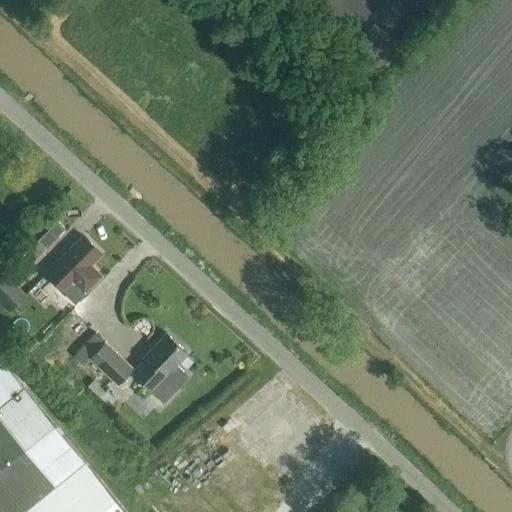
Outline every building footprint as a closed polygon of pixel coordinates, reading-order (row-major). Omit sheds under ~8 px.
[(103,254),(83,234),(43,273),(64,293),(72,285),(83,295),(102,276),(92,266),(103,254)] [(0,268),(0,305),(8,313),(26,295),(0,268)] [(133,368),(94,333),(73,356),(83,366),(89,359),(117,385),(133,368)] [(153,394),(167,379),(165,377),(186,354),(165,334),(143,358),(130,372),(153,394)] [(123,511),(79,457),(0,360),(0,511),(123,511)] [(114,399),(106,391),(99,397),(107,406),(114,399)]
